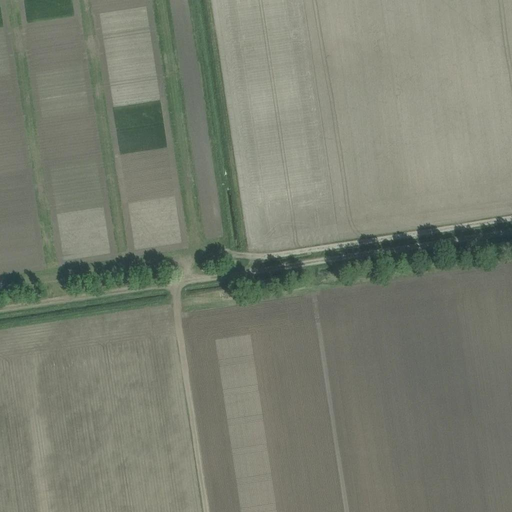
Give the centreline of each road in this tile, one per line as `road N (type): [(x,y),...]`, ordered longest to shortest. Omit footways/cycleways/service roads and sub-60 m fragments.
road 1 (track): [(511,233),(0,313)]
road 2 (track): [(206,511),(174,284)]
